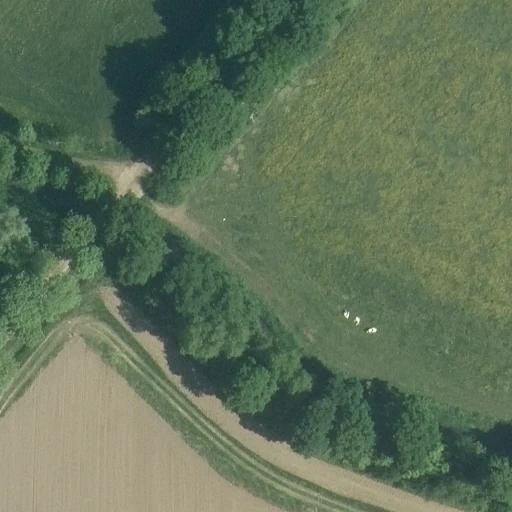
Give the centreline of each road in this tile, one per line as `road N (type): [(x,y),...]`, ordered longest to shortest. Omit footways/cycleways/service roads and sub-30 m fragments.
road 1 (track): [(0,335),(295,0)]
road 2 (track): [(0,145),(141,175)]
